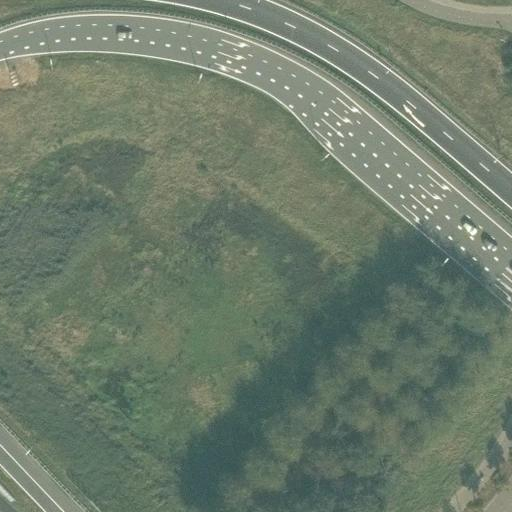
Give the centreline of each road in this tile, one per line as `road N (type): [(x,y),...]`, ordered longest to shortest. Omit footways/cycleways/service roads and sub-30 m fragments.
road 1 (motorway): [(0,47),(88,33),(161,37),(274,76),(511,272)]
road 2 (motorway): [(511,193),(383,83),(314,38),(215,0)]
